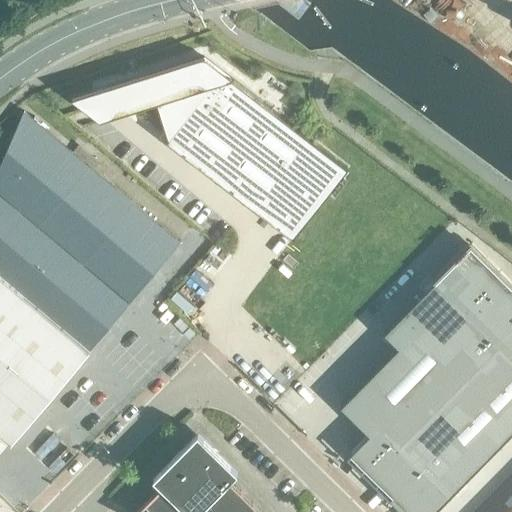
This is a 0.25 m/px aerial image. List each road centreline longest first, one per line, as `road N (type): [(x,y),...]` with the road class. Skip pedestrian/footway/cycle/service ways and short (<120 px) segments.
road 1 (unclassified): [(65,511),(186,382),(203,382),(340,511)]
road 2 (primary): [(0,81),(83,32),(179,0)]
